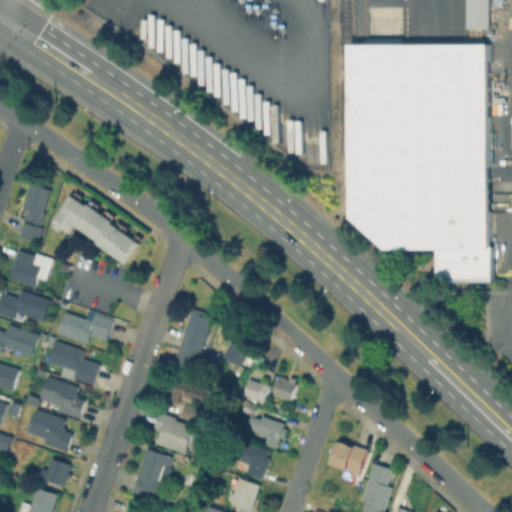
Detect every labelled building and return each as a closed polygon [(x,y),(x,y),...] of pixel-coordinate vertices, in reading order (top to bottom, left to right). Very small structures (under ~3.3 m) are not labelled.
[(494,0),(494,29),(467,28),(468,0),(494,0)] [(496,248),(436,249),(435,258),(394,258),(352,221),(353,158),(355,158),(355,43),(496,44),(496,248)] [(53,188),(45,210),(47,211),(43,222),(43,221),(41,225),(44,226),(39,240),(21,234),(26,220),(30,221),(31,218),(20,214),(24,203),(25,204),(32,181),(53,188)] [(79,194),(147,240),(129,267),(69,226),(65,233),(56,227),(79,194)] [(38,241),(36,249),(30,247),(32,239),(38,241)] [(20,247),(37,253),(37,251),(55,257),(48,278),(39,275),(36,285),(11,276),(20,247)] [(435,258),(436,249),(496,248),(495,286),(437,286),(437,258),(435,258)] [(49,280),(46,289),(36,286),(40,277),(49,280)] [(22,288),(52,298),(46,318),(19,309),(16,316),(0,310),(0,301),(4,290),(20,295),(22,288)] [(69,300),(66,307),(60,305),(63,298),(69,300)] [(216,313),(195,376),(174,369),(195,306),(216,313)] [(116,315),(115,318),(116,319),(110,338),(93,333),(90,341),(60,331),(67,310),(87,317),(91,307),(116,315)] [(11,323),(41,332),(34,353),(7,344),(4,351),(0,349),(0,327),(9,330),(11,323)] [(251,349),(244,362),(226,352),(238,332),(256,342),(251,349)] [(102,362),(95,382),(76,375),(78,369),(51,360),(58,338),(88,349),(86,356),(102,362)] [(245,360),(251,349),(260,353),(254,364),(245,360)] [(0,360),(22,368),(15,389),(0,383),(0,360)] [(86,398),(80,416),(59,409),(61,404),(42,397),(50,374),(80,385),(77,391),(79,392),(78,395),(86,398)] [(288,378),(290,379),(292,375),(298,377),(297,381),(300,382),(293,399),(275,393),(282,374),(289,376),(288,378)] [(211,388),(207,400),(197,397),(195,403),(181,399),(180,402),(168,398),(175,377),(211,388)] [(243,393),(263,399),(268,384),(248,377),(243,393)] [(0,398),(10,402),(3,423),(0,422),(0,398)] [(259,404),(256,414),(243,409),(246,399),(259,404)] [(202,409),(183,403),(180,414),(198,420),(202,409)] [(74,432),(67,449),(27,434),(37,407),(67,418),(65,425),(68,426),(67,428),(74,432)] [(185,451),(157,441),(161,428),(154,425),(159,410),(195,423),(185,451)] [(248,427),(252,415),(286,426),(279,448),(265,443),(268,434),(248,427)] [(0,429),(13,434),(8,449),(0,446),(0,429)] [(271,456),(264,476),(247,471),(250,462),(237,458),(244,439),(271,448),(268,456),(271,456)] [(334,462),(341,440),(369,449),(362,471),(334,462)] [(173,455),(169,465),(165,464),(160,478),(169,481),(163,500),(135,491),(140,475),(139,474),(144,459),(143,459),(148,446),(173,455)] [(72,463),(70,470),(74,472),(72,477),(69,475),(66,483),(50,478),(49,481),(40,478),(44,467),(50,469),(54,457),(72,463)] [(366,496),(378,461),(395,466),(389,482),(395,484),(385,511),(375,511),(366,509),(370,498),(366,496)] [(238,483),(240,476),(261,483),(253,509),(231,502),(232,500),(228,498),(231,490),(234,491),(238,483)] [(60,493),(53,511),(22,511),(20,511),(24,500),(33,503),(39,485),(60,493)] [(210,488),(208,497),(200,494),(203,486),(210,488)]
